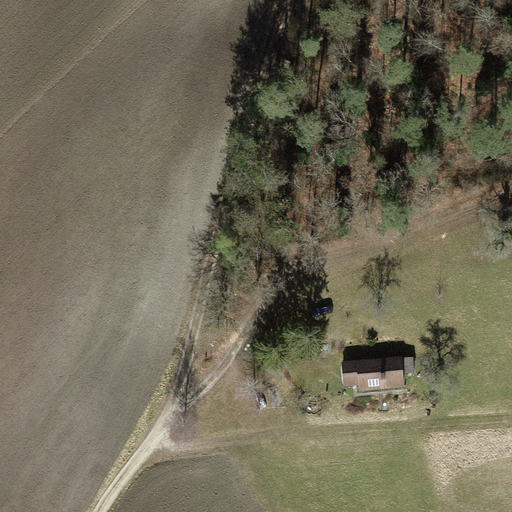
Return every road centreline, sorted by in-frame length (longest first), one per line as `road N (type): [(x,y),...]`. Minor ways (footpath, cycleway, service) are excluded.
road 1 (track): [(177,412),(291,0)]
road 2 (track): [(145,453),(511,420)]
road 3 (track): [(102,511),(177,412)]
